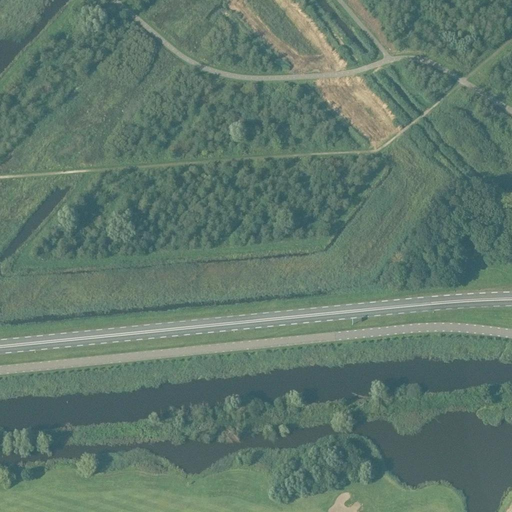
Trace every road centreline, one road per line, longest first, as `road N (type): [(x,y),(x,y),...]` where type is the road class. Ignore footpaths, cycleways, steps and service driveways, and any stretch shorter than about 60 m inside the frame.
road 1 (unclassified): [(511,335),(411,329),(0,370)]
road 2 (primary): [(0,347),(511,300)]
